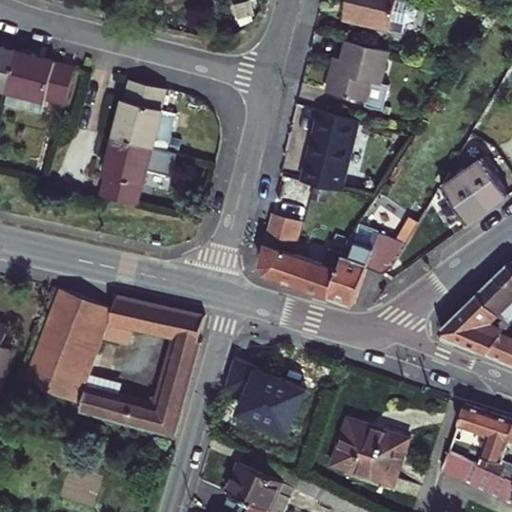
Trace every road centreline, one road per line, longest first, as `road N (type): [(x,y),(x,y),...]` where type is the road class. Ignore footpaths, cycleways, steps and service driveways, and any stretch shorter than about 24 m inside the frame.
road 1 (residential): [(267,80),(0,7)]
road 2 (tertiary): [(224,295),(0,242)]
road 3 (residential): [(224,295),(225,321),(170,511)]
road 4 (residential): [(224,295),(225,257),(267,80)]
road 5 (tertiary): [(377,328),(511,231)]
road 6 (tertiary): [(377,328),(348,330),(224,295)]
road 7 (residential): [(511,377),(377,328)]
